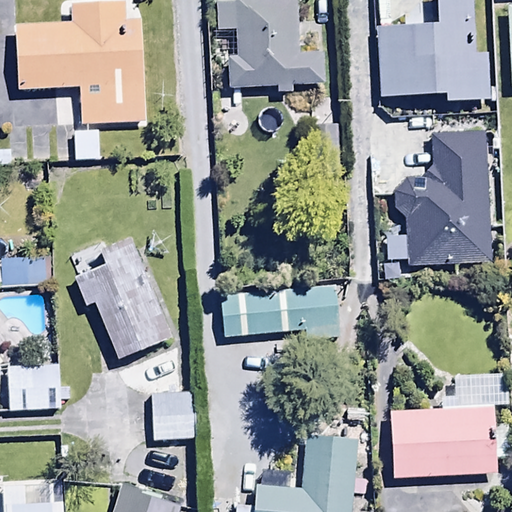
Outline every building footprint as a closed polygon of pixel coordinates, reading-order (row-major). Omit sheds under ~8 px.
[(69,23),(12,25),(15,90),(77,87),(79,125),(146,123),(141,18),(124,19),(122,0),(82,0),(68,1),(69,23)] [(225,55),(226,87),(275,85),(275,91),(291,91),(291,85),(323,84),(322,49),(297,50),(294,0),(213,0),(215,29),(233,28),(234,55),(225,55)] [(433,0),(434,21),(376,25),(378,95),(442,91),(443,100),(487,99),(485,16),(472,17),(471,0),(433,0)] [(97,129),(71,130),(72,160),(98,159),(97,129)] [(488,263),(483,130),(429,132),(431,162),(422,175),(406,175),(393,187),(390,205),(402,213),(404,266),(488,263)] [(0,165),(11,165),(11,149),(0,149),(0,165)] [(75,276),(72,277),(84,305),(93,302),(117,359),(172,336),(129,235),(68,260),(75,276)] [(0,290),(26,290),(25,257),(0,257),(0,290)] [(339,338),(333,283),(218,295),(222,340),(304,331),(305,341),(339,338)] [(58,363),(5,365),(7,411),(60,409),(58,363)] [(386,408),(390,478),(494,473),(491,406),(507,405),(505,372),(450,375),(451,397),(436,397),(436,405),(386,408)] [(160,391),(150,392),(151,440),(165,440),(165,448),(180,448),(180,438),(192,438),(190,391),(176,391),(176,383),(159,383),(160,391)] [(349,511),(356,436),(304,432),(300,487),(253,483),(251,506),(234,505),(233,511),(349,511)] [(167,450),(138,444),(134,462),(163,467),(167,450)] [(120,482),(110,511),(175,511),(179,501),(120,482)] [(63,511),(63,484),(0,486),(0,511),(63,511)]
